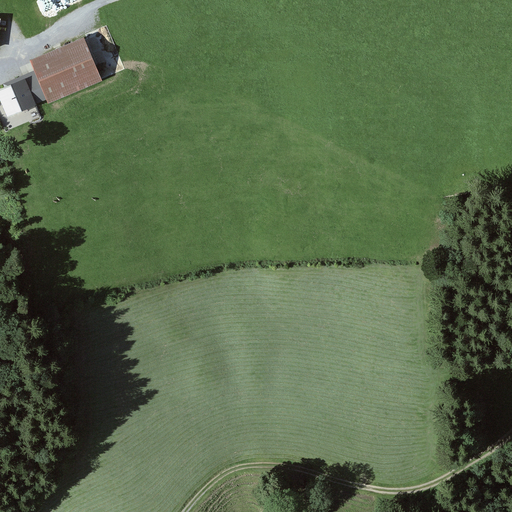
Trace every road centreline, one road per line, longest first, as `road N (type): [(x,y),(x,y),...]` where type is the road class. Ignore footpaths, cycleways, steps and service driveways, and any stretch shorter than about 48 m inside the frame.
road 1 (track): [(511,420),(440,485),(388,489),(266,459),(221,477),(187,511)]
road 2 (track): [(114,0),(0,53)]
